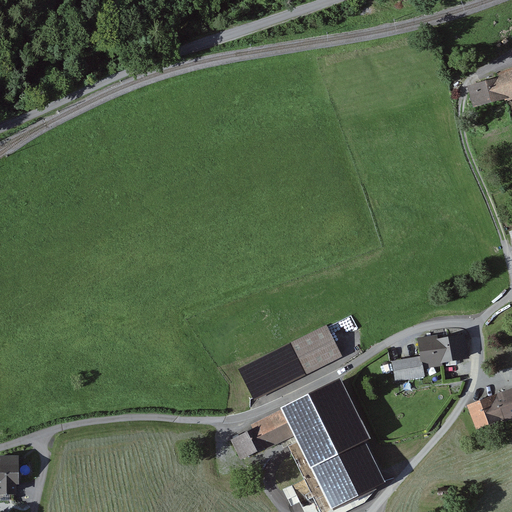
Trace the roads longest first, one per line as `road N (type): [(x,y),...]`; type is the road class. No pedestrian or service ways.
road 1 (unclassified): [(344,0),(159,57),(0,131)]
road 2 (track): [(511,48),(464,86),(461,107),(461,131),(511,265)]
